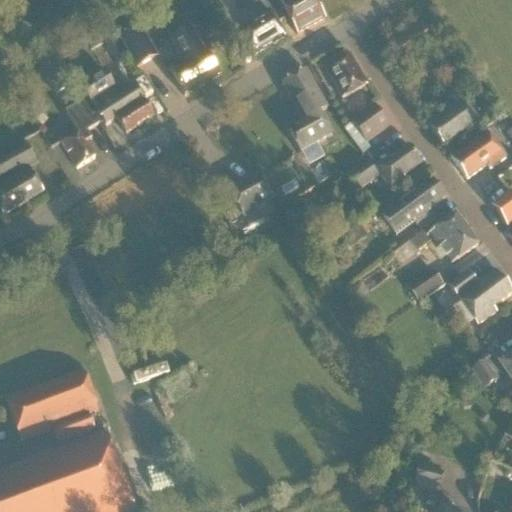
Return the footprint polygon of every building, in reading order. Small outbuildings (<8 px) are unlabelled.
[(313,0),(286,0),(279,4),(297,36),(325,20),(313,0)] [(511,0),(479,0),(469,5),(481,29),(511,13),(511,0)] [(285,38),(270,13),(238,32),(253,57),(285,38)] [(511,13),(481,29),(492,53),(511,43),(511,13)] [(433,39),(422,22),(385,46),(396,63),(433,39)] [(215,37),(207,23),(199,27),(207,42),(215,37)] [(136,24),(117,36),(138,71),(158,59),(136,24)] [(219,77),(206,53),(204,54),(191,31),(171,43),(183,63),(169,71),(184,98),(219,77)] [(84,40),(91,52),(101,47),(95,35),(84,40)] [(103,40),(117,65),(125,60),(111,35),(103,40)] [(511,43),(492,53),(504,77),(511,73),(511,43)] [(366,87),(349,56),(325,69),(342,101),(366,87)] [(38,67),(55,97),(68,89),(67,87),(71,85),(55,57),(38,67)] [(80,89),(90,104),(91,103),(111,91),(114,89),(104,73),(80,89)] [(327,110),(306,73),(282,86),(302,123),(287,131),(300,153),(331,136),(318,114),(327,110)] [(116,120),(125,135),(154,117),(143,99),(136,89),(117,101),(111,91),(91,103),(94,107),(93,107),(105,126),(116,120)] [(478,123),(461,100),(426,125),(443,148),(478,123)] [(99,126),(94,116),(91,117),(82,102),(64,113),(77,134),(61,144),(77,170),(94,159),(85,144),(91,140),(87,133),(99,126)] [(351,124),(366,145),(389,129),(373,108),(351,124)] [(506,160),(486,133),(450,159),(467,181),(487,167),(490,172),(506,160)] [(0,185),(0,211),(3,217),(43,193),(29,169),(37,164),(27,148),(0,162),(0,181),(27,166),(29,168),(5,181),(6,182),(0,185)] [(420,167),(408,150),(391,162),(389,159),(374,169),(391,192),(405,182),(403,179),(420,167)] [(342,178),(356,196),(378,179),(365,161),(342,178)] [(272,200),(258,175),(228,191),(241,216),(272,200)] [(396,237),(414,223),(415,226),(430,215),(428,212),(444,200),(432,183),(415,195),(413,192),(381,216),(396,237)] [(511,226),(511,194),(511,193),(490,207),(506,230),(511,226)] [(478,247),(455,216),(429,235),(451,266),(478,247)] [(367,238),(358,225),(343,235),(352,248),(367,238)] [(430,245),(422,234),(409,244),(416,254),(430,245)] [(443,286),(433,272),(407,289),(417,304),(443,286)] [(448,287),(477,327),(496,314),(493,310),(511,295),(511,294),(496,272),(476,285),(467,273),(448,287)] [(511,354),(499,364),(511,382),(511,354)] [(471,373),(484,392),(499,381),(486,363),(471,373)] [(177,402),(199,386),(188,370),(165,386),(177,402)] [(52,431),(57,445),(94,432),(89,417),(99,414),(84,372),(5,400),(20,442),(52,431)] [(0,511),(134,511),(106,434),(0,473),(0,511)] [(443,474),(418,469),(414,488),(438,494),(443,474)]
